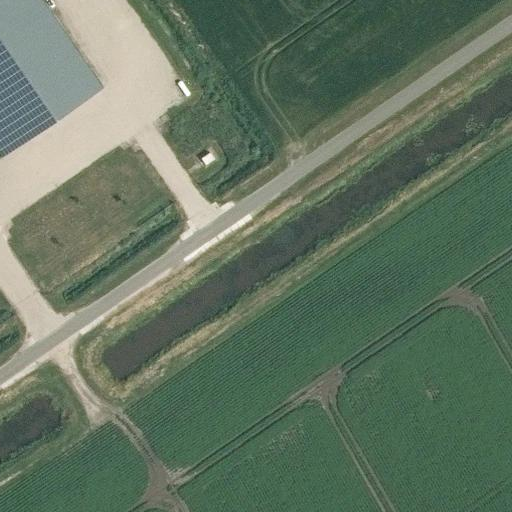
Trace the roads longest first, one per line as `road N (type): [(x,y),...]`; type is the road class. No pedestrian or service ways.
road 1 (unclassified): [(0,375),(511,22)]
road 2 (unknown): [(81,0),(203,234)]
